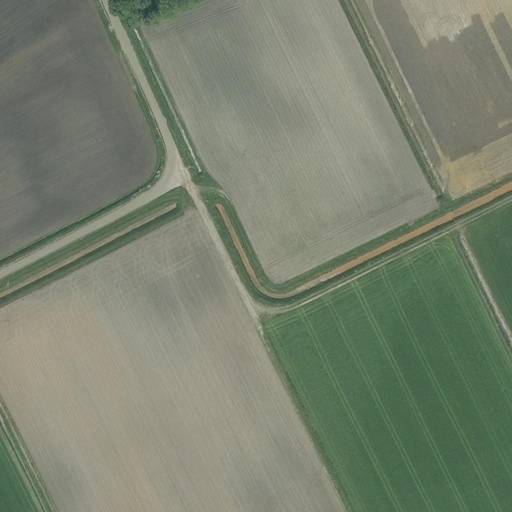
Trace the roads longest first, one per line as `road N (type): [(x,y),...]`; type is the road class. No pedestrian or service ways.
road 1 (unclassified): [(0,274),(182,180),(104,0)]
road 2 (track): [(182,180),(350,511)]
road 3 (track): [(260,325),(511,199)]
